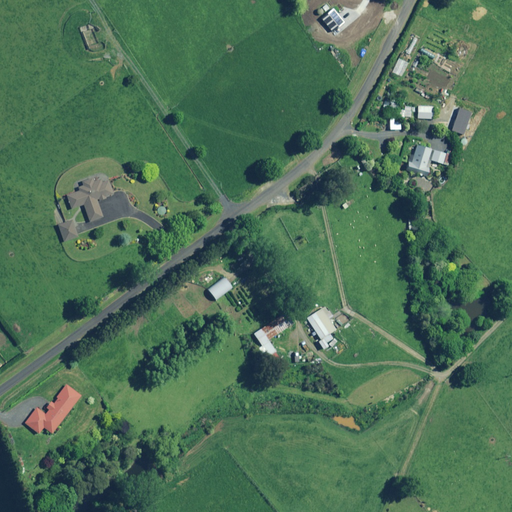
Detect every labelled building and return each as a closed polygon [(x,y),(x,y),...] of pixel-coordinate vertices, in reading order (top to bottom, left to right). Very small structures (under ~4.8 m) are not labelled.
[(433,107),(419,106),(418,118),(432,119),(433,107)] [(400,130),(400,119),(389,119),(389,130),(400,130)] [(431,150),(417,146),(411,163),(409,162),(406,171),(426,177),(428,168),(426,167),(431,150)] [(450,156),(433,151),(430,160),(446,165),(450,156)] [(102,183),(101,180),(94,182),(93,178),(82,182),(83,186),(78,188),(79,191),(66,196),(71,209),(83,205),(89,222),(103,217),(97,201),(106,198),(105,196),(113,194),(108,180),(102,183)] [(78,237),(72,221),(58,226),(64,242),(78,237)] [(231,288),(224,278),(207,290),(215,300),(231,288)] [(332,339),(329,334),(316,313),(307,318),(320,340),(318,342),(323,350),(327,347),(325,343),(332,339)] [(265,351),(267,356),(270,354),(276,364),(281,360),(261,329),(253,334),(261,346),(258,349),(261,354),(265,351)] [(81,396),(66,385),(56,397),(57,399),(53,404),(50,402),(45,408),(48,410),(45,415),(36,408),(24,424),(38,434),(43,428),(51,434),(81,396)]
